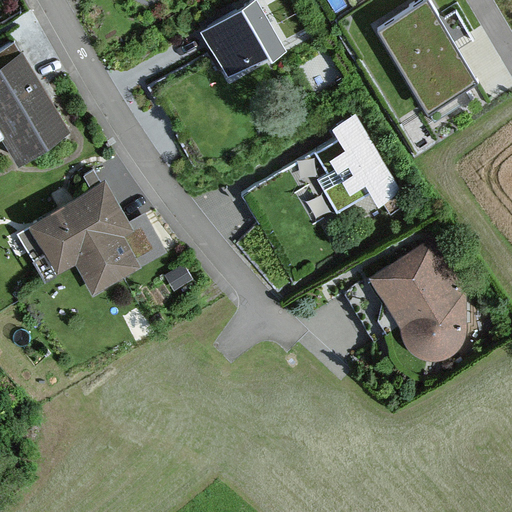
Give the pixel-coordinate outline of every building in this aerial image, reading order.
[(248,0),(242,0),(196,29),(224,72),(257,51),(262,58),(278,48),(248,0)] [(441,0),(398,0),(373,15),(430,110),(487,75),(441,0)] [(19,50),(0,60),(0,130),(15,157),(64,130),(19,50)] [(338,140),(319,151),(331,171),(314,180),(337,220),(398,185),(356,112),(330,126),(338,140)] [(100,182),(24,223),(50,271),(71,260),(89,293),(132,269),(114,236),(126,229),(100,182)] [(432,238),(369,274),(401,327),(402,348),(426,362),(448,359),(465,336),(463,290),(432,238)]
